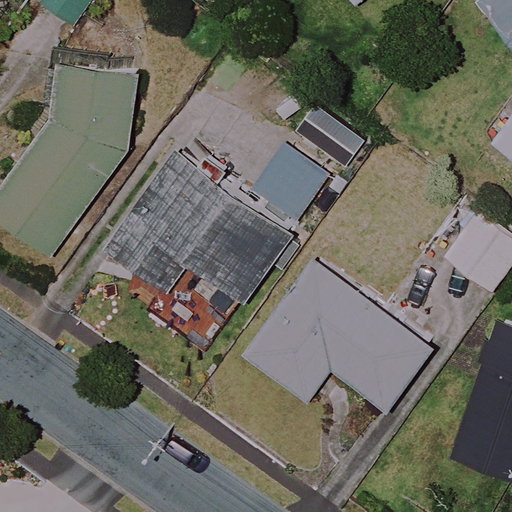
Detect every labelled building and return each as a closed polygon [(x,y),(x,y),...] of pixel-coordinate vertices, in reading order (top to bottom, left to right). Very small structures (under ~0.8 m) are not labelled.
[(90,0),(47,0),(75,21),(90,0)] [(511,0),(481,0),(481,1),(511,39),(511,0)] [(0,217),(54,256),(132,145),(142,58),(57,49),(48,127),(0,195),(0,217)] [(511,111),(491,140),(511,155),(511,111)] [(331,166),(287,138),(263,176),(307,204),(331,166)] [(297,229),(179,143),(106,243),(170,289),(194,257),(248,297),(297,229)] [(511,263),(511,227),(481,206),(448,253),(496,287),(511,263)] [(438,341),(321,253),(249,349),(311,395),(336,361),(391,403),(438,341)] [(511,319),(493,314),(451,454),(511,472),(511,319)]
